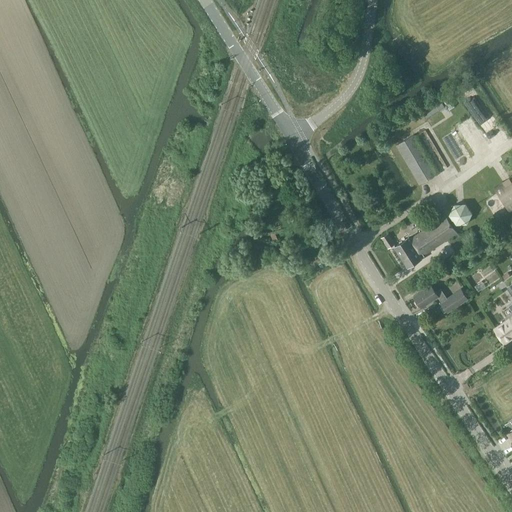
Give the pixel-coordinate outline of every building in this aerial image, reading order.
[(397,145),(399,148),(420,184),(431,178),(437,174),(414,134),(397,145)] [(511,178),(497,188),(511,210),(511,178)] [(466,208),(456,209),(452,218),(458,226),(467,225),(471,216),(466,208)] [(446,215),(410,239),(422,256),(424,254),(457,232),(446,215)] [(395,244),(389,233),(382,238),(388,248),(395,244)] [(409,237),(395,247),(408,267),(422,257),(409,237)] [(328,250),(315,257),(321,268),(335,260),(328,250)] [(431,284),(414,295),(422,307),(438,296),(443,302),(448,298),(441,288),(436,291),(431,284)] [(462,289),(448,298),(443,302),(442,303),(448,312),(468,298),(462,289)] [(511,309),(511,316),(494,328),(505,343),(511,338),(511,303),(509,306),(511,309)]
